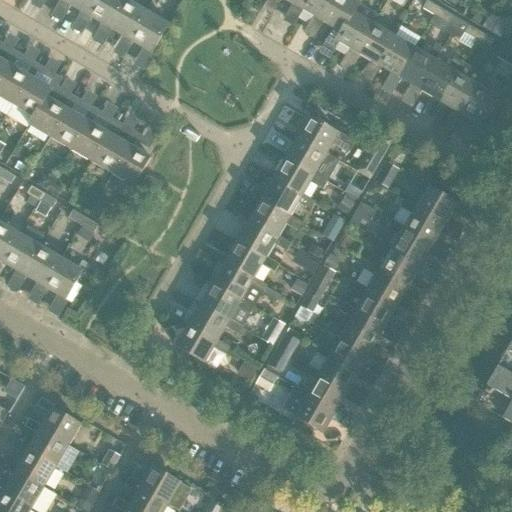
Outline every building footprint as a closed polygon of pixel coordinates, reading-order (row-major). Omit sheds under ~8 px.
[(91,18),(101,0),(72,0),(70,6),(91,18)] [(112,31),(129,2),(126,0),(101,0),(91,18),(112,31)] [(334,0),(306,0),(301,8),(322,20),(334,0)] [(355,14),(361,5),(363,0),(350,0),(350,1),(347,0),(334,0),(322,20),(342,32),(343,32),(355,13),(355,14)] [(436,17),(441,9),(428,1),(423,9),(435,16),(436,17)] [(132,43),(149,13),(129,2),(112,31),(132,43)] [(375,26),(374,25),(380,16),(361,5),(355,14),(355,13),(343,32),(342,32),(337,41),(359,54),(375,26)] [(452,36),(462,21),(441,9),(436,17),(435,16),(432,21),(445,29),(444,31),(452,36)] [(153,54),(170,25),(149,13),(132,43),(153,54)] [(478,14),(474,20),(480,24),(484,18),(478,14)] [(482,28),(501,39),(509,25),(491,14),(482,28)] [(478,41),(482,33),(462,21),(452,36),(460,41),(465,33),(478,41)] [(309,22),(297,42),(311,51),(323,31),(309,22)] [(396,38),(376,26),(375,26),(359,54),(379,66),(396,38)] [(482,33),(478,41),(490,48),(494,41),(482,33)] [(400,79),(417,50),(396,38),(379,66),(400,79)] [(48,43),(38,58),(70,82),(78,71),(57,56),(60,52),(48,43)] [(437,62),(444,49),(436,44),(428,57),(417,50),(400,79),(421,91),(437,62)] [(511,65),(511,50),(502,45),(495,56),(511,65)] [(0,98),(10,104),(28,74),(15,66),(22,55),(15,50),(8,62),(0,75),(0,98)] [(457,74),(464,63),(455,57),(448,69),(437,62),(421,91),(441,103),(458,75),(457,74)] [(14,106),(8,117),(27,129),(30,125),(34,118),(31,117),(44,96),(49,88),(49,86),(36,79),(43,67),(35,62),(28,74),(10,104),(14,106)] [(484,75),(465,63),(464,63),(457,74),(458,75),(441,103),(462,115),(479,87),(477,86),(484,75)] [(49,86),(49,88),(52,90),(55,91),(62,79),(56,75),(49,86)] [(483,128),(500,100),(506,89),(496,83),(490,94),(479,87),(462,115),(483,128)] [(69,148),(85,120),(71,112),(79,99),(71,95),(64,107),(47,135),(69,148)] [(34,118),(30,125),(47,135),(64,107),(44,96),(31,117),(34,118)] [(89,160),(106,131),(93,123),(100,111),(92,107),(85,120),(69,148),(89,160)] [(345,115),(341,123),(352,129),(356,122),(345,115)] [(300,138),(299,140),(327,156),(328,154),(333,146),(346,153),(353,141),(330,129),(311,118),(300,138)] [(110,172),(127,144),(113,136),(120,123),(113,119),(106,131),(89,160),(110,172)] [(127,144),(110,172),(134,186),(151,158),(134,148),(141,135),(134,131),(127,144)] [(381,135),(359,172),(371,179),(392,142),(391,141),(381,135)] [(10,136),(0,150),(15,160),(25,146),(10,136)] [(341,161),(328,154),(327,156),(299,140),(287,160),(315,176),(316,174),(329,182),(341,161)] [(325,189),(329,182),(316,174),(315,176),(287,160),(275,181),(304,197),(304,195),(312,182),(325,189)] [(25,175),(29,169),(18,163),(15,169),(25,175)] [(4,169),(0,176),(0,177),(12,185),(17,177),(4,169)] [(152,198),(161,183),(147,175),(139,190),(152,198)] [(37,186),(47,192),(52,183),(43,177),(37,186)] [(445,225),(447,223),(458,203),(430,187),(430,186),(418,179),(414,186),(426,193),(418,206),(417,208),(445,225)] [(317,202),(304,195),(304,197),(275,181),(263,202),(291,218),(292,216),(300,203),(313,210),(317,202)] [(379,195),(384,187),(375,181),(370,189),(379,195)] [(52,183),(47,192),(57,198),(62,190),(52,183)] [(359,201),(364,192),(351,184),(345,193),(352,197),(359,201)] [(41,201),(46,194),(33,186),(28,194),(41,201)] [(46,194),(41,201),(54,209),(58,201),(46,194)] [(358,202),(347,195),(340,207),(352,214),(358,202)] [(417,208),(418,206),(406,199),(401,207),(394,220),(406,227),(405,229),(433,246),(445,225),(417,208)] [(389,221),(395,208),(376,200),(370,212),(389,221)] [(305,224),(292,216),(291,218),(263,202),(251,223),(279,239),(280,237),(288,224),(300,231),(305,224)] [(362,204),(356,214),(364,219),(370,209),(362,204)] [(82,225),(87,218),(74,210),(70,218),(82,225)] [(99,225),(97,224),(87,218),(82,225),(95,233),(99,225)] [(340,236),(347,224),(337,218),(330,230),(340,236)] [(405,229),(406,227),(394,220),(382,241),(395,248),(393,250),(421,266),(423,264),(433,246),(405,229)] [(0,261),(4,264),(21,235),(0,223),(0,261)] [(293,245),(280,237),(279,239),(251,223),(239,243),(267,259),(268,258),(275,245),(288,252),(293,245)] [(346,248),(351,239),(344,234),(338,244),(346,248)] [(25,276),(41,248),(21,235),(4,264),(25,276)] [(393,250),(395,248),(382,241),(381,240),(377,248),(390,255),(383,268),(382,270),(409,287),(421,266),(393,250)] [(280,265),(268,258),(267,259),(239,243),(227,264),(255,280),(256,278),(263,265),(276,272),(280,265)] [(314,246),(309,254),(319,260),(324,252),(314,246)] [(46,288),(62,260),(41,248),(25,276),(46,288)] [(322,264),(311,257),(304,269),(316,276),(322,264)] [(326,265),(333,270),(338,261),(330,257),(326,265)] [(62,260),(46,288),(67,301),(84,272),(78,269),(62,260)] [(83,261),(78,269),(84,272),(87,274),(91,267),(88,265),(88,264),(83,261)] [(370,261),(357,282),(370,290),(369,291),(397,308),(409,287),(382,270),(383,268),(370,261)] [(268,286),(256,278),(255,280),(227,264),(215,285),(243,301),(244,300),(251,287),(264,294),(263,295),(277,303),(282,296),(267,288),(268,286)] [(333,270),(326,265),(314,286),(322,291),(322,290),(334,270),(333,270)] [(309,286),(298,280),(292,292),(303,298),(309,286)] [(369,291),(370,290),(357,282),(353,290),(345,303),(358,310),(357,312),(385,329),(397,308),(369,291)] [(256,307),(244,300),(243,301),(215,285),(203,305),(231,322),(232,320),(239,307),(252,314),(256,307)] [(326,292),(322,290),(322,291),(314,286),(302,307),(313,313),(326,292)] [(373,349),(385,329),(357,312),(358,310),(345,303),(341,310),(354,317),(346,331),(345,333),(373,349)] [(244,327),(232,320),(231,322),(203,305),(191,326),(219,343),(220,341),(228,328),(240,335),(244,327)] [(333,323),(333,325),(314,315),(309,323),(328,333),(329,331),(341,338),(334,352),(333,354),(361,370),(373,349),(345,333),(346,331),(333,323)] [(272,347),(282,331),(286,325),(274,318),(261,340),(272,347)] [(223,343),(220,341),(219,343),(191,326),(178,347),(206,364),(215,348),(228,356),(228,355),(238,361),(242,355),(232,349),(223,343)] [(292,357),(301,342),(286,334),(278,348),(292,357)] [(226,338),(223,343),(232,349),(235,350),(238,345),(226,338)] [(333,354),(334,352),(321,345),(317,352),(330,359),(322,372),(321,374),(349,391),(361,370),(333,354)] [(283,374),(292,357),(278,348),(268,365),(283,374)] [(248,363),(240,377),(254,385),(262,371),(248,363)] [(321,374),(322,372),(309,365),(304,373),(317,381),(310,394),(309,396),(337,411),(349,391),(321,374)] [(511,373),(500,367),(499,366),(487,386),(511,400),(502,417),(511,422),(511,373)] [(278,377),(266,370),(257,385),(270,392),(278,377)] [(309,396),(310,394),(297,387),(293,394),(305,400),(296,416),(325,433),(337,411),(309,396)] [(69,447),(72,442),(82,426),(53,409),(55,406),(43,399),(39,407),(50,413),(43,426),(41,430),(69,447)] [(0,420),(4,423),(10,413),(0,407),(0,420)] [(41,430),(43,426),(31,418),(26,426),(39,434),(31,447),(29,451),(57,468),(69,447),(41,430)] [(14,437),(9,445),(14,448),(19,440),(14,437)] [(29,451),(31,447),(19,440),(14,448),(27,456),(19,468),(17,472),(45,488),(57,468),(29,451)] [(121,458),(117,455),(110,451),(101,465),(113,472),(121,458)] [(180,511),(193,491),(181,484),(153,468),(155,465),(142,457),(138,464),(151,472),(144,485),(141,489),(169,505),(169,506),(178,511),(180,511)] [(19,468),(7,460),(2,458),(0,460),(0,468),(14,477),(7,489),(5,493),(33,509),(45,488),(17,472),(19,468)] [(101,478),(106,477),(108,473),(107,469),(103,467),(98,468),(96,472),(97,476),(101,478)] [(131,477),(125,474),(121,482),(126,485),(131,477)] [(141,489),(144,485),(131,477),(126,485),(139,492),(131,506),(129,510),(133,511),(165,511),(169,506),(169,505),(141,489)] [(7,489),(0,484),(0,495),(2,496),(0,499),(0,511),(31,511),(33,509),(5,493),(7,489)] [(114,506),(119,499),(113,495),(108,503),(114,506)] [(133,511),(129,510),(131,506),(119,499),(114,506),(123,511),(133,511)] [(88,511),(92,505),(83,500),(79,507),(87,511),(88,511)] [(206,511),(221,511),(223,508),(212,502),(206,511)]
